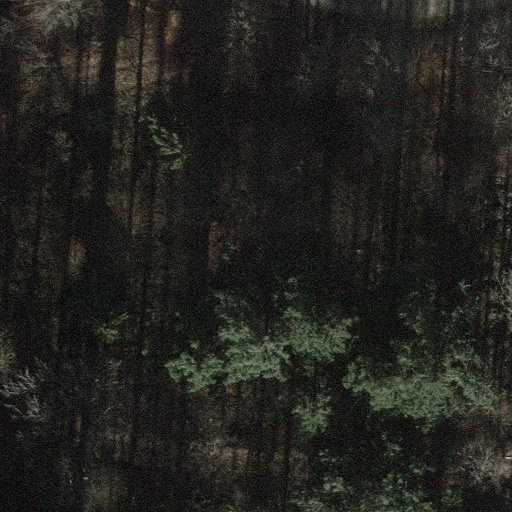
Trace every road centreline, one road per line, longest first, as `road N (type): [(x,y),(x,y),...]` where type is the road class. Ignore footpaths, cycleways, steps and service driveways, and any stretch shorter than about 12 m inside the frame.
road 1 (track): [(276,6),(0,105)]
road 2 (track): [(511,1),(390,33),(248,0)]
